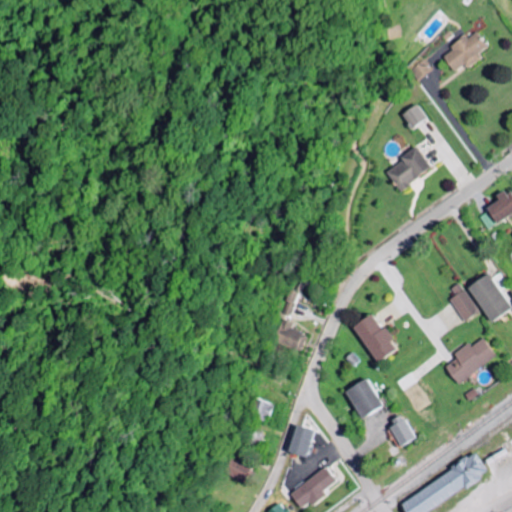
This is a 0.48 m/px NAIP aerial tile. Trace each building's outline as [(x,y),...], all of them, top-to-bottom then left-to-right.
[(453,71),(442,57),(451,50),(449,47),(464,36),(466,39),(475,32),(487,46),(477,54),(480,58),(466,68),(463,64),(453,71)] [(416,81),(432,70),(424,59),(409,71),(416,81)] [(424,117),(414,104),(400,115),(409,128),(424,117)] [(428,167),(413,147),(398,158),(400,160),(383,173),(398,192),(407,186),(406,184),(428,167)] [(511,194),(510,192),(506,195),(503,191),(495,196),(498,200),(486,208),(487,211),(478,217),(486,230),(496,223),(511,212),(511,194)] [(492,323),(511,308),(500,291),(507,286),(498,273),(490,278),(487,274),(467,288),(492,323)] [(447,300),(465,322),(478,313),(462,290),(461,291),(456,284),(449,289),(454,296),(447,300)] [(286,317),(278,313),(288,290),(296,294),(286,317)] [(350,328),(368,315),(380,329),(383,327),(393,341),(391,343),(389,340),(388,342),(394,350),(376,362),(350,328)] [(295,352),(272,343),(279,319),(288,323),(287,329),(300,333),(299,335),(303,337),(298,349),(296,348),(295,352)] [(458,385),(496,355),(482,338),(470,347),(468,343),(453,354),(456,358),(445,367),(458,385)] [(350,367),(357,360),(350,352),(342,359),(350,367)] [(359,419),(381,406),(364,379),(343,392),(359,419)] [(469,401),(465,394),(474,388),(478,395),(469,401)] [(267,418),(271,406),(259,401),(252,418),(261,422),(264,416),(267,418)] [(415,438),(400,447),(389,428),(393,425),(390,421),(399,416),(401,421),(404,419),(415,438)] [(304,458),(312,432),(293,425),(285,452),(304,458)] [(428,511),(406,511),(402,505),(453,470),(451,468),(467,456),(469,459),(476,453),(489,471),(481,476),(483,479),(467,490),(465,487),(428,511)] [(241,483),(250,469),(229,457),(221,471),(241,483)] [(299,508),(287,494),(323,468),(335,481),(321,492),(324,496),(310,506),(307,502),(299,508)] [(265,511),(276,503),(281,510),(284,508),(287,511),(265,511)]
